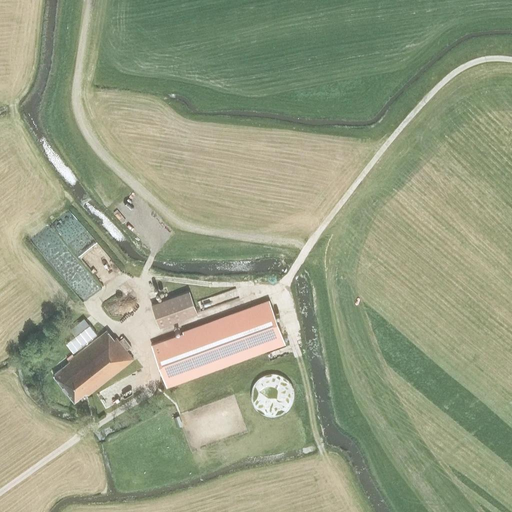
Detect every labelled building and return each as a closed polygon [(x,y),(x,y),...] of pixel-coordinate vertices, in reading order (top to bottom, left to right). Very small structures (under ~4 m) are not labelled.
[(160,327),(197,313),(189,291),(151,305),(160,327)] [(218,318),(218,320),(152,345),(166,384),(233,360),(234,362),(285,344),(269,300),(218,318)] [(73,353),(97,335),(89,325),(66,344),(73,353)] [(131,347),(124,337),(119,341),(116,337),(114,339),(107,330),(68,361),(69,362),(53,374),(74,401),(86,392),(88,395),(133,359),(126,351),(131,347)] [(269,409),(289,412),(294,379),(280,377),(276,402),(270,401),(269,409)]
